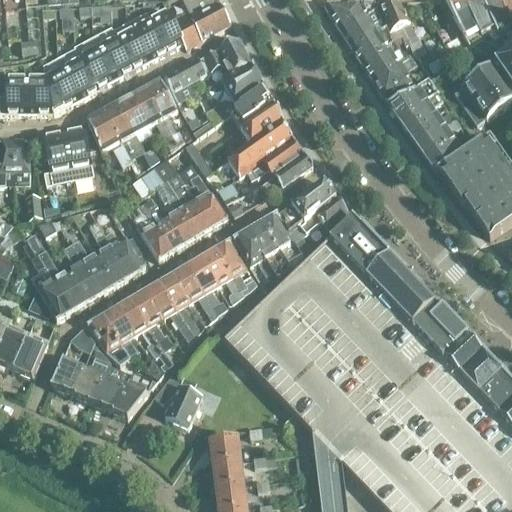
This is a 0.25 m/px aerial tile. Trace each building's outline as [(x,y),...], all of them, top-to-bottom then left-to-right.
[(190,24),(191,26),(199,45),(230,29),(219,8),(215,0),(204,0),(181,2),(190,24)] [(511,1),(496,2),(511,31),(511,33),(511,1)] [(479,2),(461,3),(479,38),(484,36),(490,48),(499,43),(497,38),(479,2)] [(511,31),(496,2),(492,2),(479,2),(497,38),(511,31)] [(479,38),(461,3),(443,4),(462,39),(468,50),(481,43),(479,38)] [(424,56),(398,5),(378,5),(386,27),(390,37),(393,45),(401,41),(405,49),(409,47),(415,60),(424,56)] [(324,12),(340,36),(373,14),(375,18),(378,16),(374,6),(327,7),(324,12)] [(44,14),(45,34),(69,33),(69,13),(44,14)] [(380,23),(378,16),(375,18),(373,14),(340,36),(351,53),(378,35),(376,32),(373,27),(380,23)] [(181,55),(164,24),(145,34),(163,65),(181,55)] [(378,35),(351,53),(362,70),(389,52),(387,49),(393,45),(390,37),(386,27),(376,32),(378,35)] [(163,65),(145,34),(127,43),(144,75),(163,65)] [(206,80),(223,70),(228,80),(251,69),(237,42),(215,54),(197,64),(206,80)] [(144,75),(127,43),(109,53),(126,85),(144,75)] [(20,59),(28,59),(27,45),(19,46),(20,59)] [(35,45),(27,45),(28,59),(36,58),(35,45)] [(362,70),(373,86),(400,68),(397,65),(404,62),(393,45),(387,49),(389,52),(362,70)] [(452,68),(468,60),(463,49),(447,58),(452,68)] [(126,85),(109,53),(92,63),(91,63),(106,91),(108,95),(126,85)] [(476,131),(485,124),(511,105),(511,54),(452,96),(476,131)] [(373,86),(384,103),(411,86),(406,79),(418,71),(409,58),(404,62),(397,65),(400,68),(373,86)] [(106,91),(91,63),(92,63),(90,59),(71,69),(88,101),(106,91)] [(206,80),(197,64),(164,82),(172,98),(177,107),(188,101),(192,107),(198,104),(190,88),(206,80)] [(88,101),(71,69),(53,79),(70,111),(88,101)] [(231,117),(235,114),(264,93),(251,69),(228,80),(219,84),(231,105),(227,107),(225,103),(215,109),(216,112),(223,123),(231,117)] [(70,111),(53,79),(35,89),(52,121),(70,111)] [(170,121),(177,117),(159,85),(145,92),(163,125),(171,140),(178,136),(170,121)] [(52,121),(35,89),(29,92),(23,93),(28,129),(37,127),(38,128),(52,121)] [(420,95),(417,92),(389,110),(398,124),(436,97),(430,89),(420,95)] [(163,125),(145,92),(131,100),(148,133),(163,125)] [(28,129),(23,93),(2,95),(6,131),(28,129)] [(231,117),(240,133),(273,110),(264,93),(235,114),(231,117)] [(398,124),(408,137),(435,118),(432,113),(442,106),(436,97),(398,124)] [(116,108),(134,141),(148,133),(131,100),(116,108)] [(134,141),(116,108),(102,115),(126,160),(125,160),(127,164),(142,156),(140,153),(140,152),(134,141)] [(240,133),(246,143),(249,149),(282,126),(279,121),(273,110),(240,133)] [(223,123),(216,112),(208,117),(216,130),(224,124),(223,123)] [(86,124),(91,135),(101,158),(111,153),(121,172),(129,167),(127,164),(125,160),(126,160),(102,115),(86,124)] [(435,118),(408,137),(417,150),(454,124),(449,117),(439,123),(435,118)] [(187,126),(191,133),(199,128),(195,121),(187,126)] [(417,150),(427,164),(454,144),(451,139),(460,132),(454,124),(417,150)] [(196,142),(212,131),(209,126),(192,137),(196,142)] [(239,181),(250,173),(292,142),(282,126),(249,149),(227,164),(239,181)] [(84,136),(64,139),(70,175),(90,171),(84,136)] [(70,175),(64,139),(44,143),(50,178),(70,175)] [(268,174),(273,182),(304,160),(295,147),(292,142),(250,173),(257,182),(268,174)] [(0,189),(13,189),(13,144),(0,144),(0,189)] [(13,144),(13,189),(28,190),(29,144),(13,144)] [(436,177),(438,175),(464,157),(454,144),(427,164),(436,177)] [(464,157),(438,175),(463,211),(466,209),(490,242),(511,226),(511,183),(483,144),(464,157)] [(185,151),(190,159),(198,154),(193,145),(185,151)] [(164,162),(157,149),(142,157),(149,171),(164,162)] [(198,154),(190,159),(195,167),(204,162),(198,154)] [(267,201),(281,193),(311,171),(304,160),(273,182),(260,191),(267,201)] [(211,175),(204,162),(195,167),(203,180),(211,175)] [(165,185),(199,242),(212,234),(196,206),(189,210),(180,197),(183,196),(180,191),(185,188),(178,176),(176,178),(167,163),(152,174),(161,188),(165,185)] [(196,206),(212,234),(227,226),(209,198),(190,168),(178,176),(185,188),(189,185),(192,190),(194,189),(202,203),(196,206)] [(161,188),(152,174),(141,181),(150,196),(154,193),(161,188)] [(169,222),(185,250),(199,242),(165,185),(161,188),(154,193),(163,208),(166,206),(174,219),(169,222)] [(222,203),(237,196),(231,186),(216,193),(222,203)] [(313,219),(314,220),(335,203),(323,187),(277,220),(288,239),(298,231),(313,219)] [(39,203),(33,203),(29,208),(30,224),(40,223),(39,203)] [(143,209),(172,258),(185,250),(169,222),(161,227),(153,214),(156,212),(151,203),(143,209)] [(326,235),(338,226),(347,218),(335,203),(314,220),(313,219),(298,231),(304,238),(319,226),(326,235)] [(140,239),(157,266),(172,258),(143,209),(135,214),(139,221),(132,226),(140,239)] [(288,239),(277,220),(262,228),(278,256),(293,248),(288,239)] [(0,222),(0,233),(6,235),(9,226),(0,222)] [(346,511),(341,471),(464,341),(352,222),(287,284),(227,341),(222,346),(258,383),(267,393),(310,439),(320,511),(346,511)] [(52,227),(40,231),(47,243),(57,237),(52,227)] [(102,256),(95,260),(114,292),(129,284),(103,241),(95,228),(88,233),(102,256)] [(278,256),(262,228),(248,237),(264,265),(278,256)] [(103,241),(129,284),(144,275),(124,242),(116,247),(110,237),(103,241)] [(264,265),(248,237),(233,246),(250,273),(257,269),(264,281),(271,277),(264,265)] [(27,243),(29,247),(71,318),(86,309),(66,277),(59,281),(33,239),(27,243)] [(69,250),(100,301),(114,292),(95,260),(88,264),(77,245),(69,250)] [(51,318),(56,327),(71,318),(29,247),(21,251),(37,279),(29,283),(36,295),(51,318)] [(247,275),(229,247),(215,256),(239,296),(242,302),(248,297),(256,290),(252,284),(243,290),(238,280),(247,275)] [(66,277),(86,309),(100,301),(69,250),(62,255),(73,273),(66,277)] [(215,256),(201,264),(218,292),(225,288),(231,298),(227,300),(227,303),(231,310),(242,302),(239,296),(215,256)] [(0,260),(0,271),(10,277),(14,267),(0,260)] [(218,292),(201,264),(187,272),(216,321),(226,315),(221,308),(218,310),(210,297),(218,292)] [(216,321),(187,272),(173,280),(190,309),(197,305),(209,326),(216,321)] [(190,309),(173,280),(159,289),(193,345),(198,339),(183,313),(190,309)] [(193,345),(159,289),(145,297),(162,325),(169,321),(188,351),(193,345)] [(51,318),(36,295),(27,315),(48,323),(51,318)] [(162,325),(145,297),(131,305),(162,358),(172,351),(165,341),(163,342),(155,329),(162,325)] [(170,371),(162,358),(131,305),(117,313),(134,342),(141,338),(148,350),(145,352),(154,364),(157,362),(163,369),(159,373),(162,377),(170,371)] [(134,342),(117,313),(103,322),(124,357),(129,361),(136,358),(128,345),(134,342)] [(28,319),(23,330),(29,333),(34,321),(28,319)] [(0,320),(0,349),(7,332),(11,325),(0,320)] [(124,357),(103,322),(86,332),(105,359),(113,354),(120,366),(116,368),(132,376),(139,370),(129,361),(124,357)] [(0,349),(0,370),(11,375),(27,340),(7,332),(0,349)] [(83,334),(69,347),(76,353),(89,359),(93,348),(83,334)] [(31,384),(46,349),(27,340),(11,375),(31,384)] [(511,511),(511,390),(486,364),(464,341),(341,471),(346,476),(379,511),(511,511)] [(83,369),(69,401),(88,409),(105,369),(107,365),(99,355),(93,352),(85,370),(83,369)] [(49,392),(52,393),(69,401),(83,369),(63,360),(49,392)] [(105,369),(88,409),(107,417),(124,377),(105,369)] [(146,378),(159,387),(165,380),(154,369),(146,378)] [(125,375),(124,377),(107,417),(126,425),(147,397),(154,387),(125,375)] [(178,388),(169,381),(152,402),(161,409),(178,388)] [(195,390),(182,384),(163,424),(187,435),(201,404),(190,399),(195,390)] [(260,429),(248,431),(249,440),(261,439),(260,429)] [(211,470),(238,466),(235,442),(226,443),(223,441),(219,442),(216,444),(207,445),(211,470)] [(264,464),(252,466),(253,475),(265,474),(264,464)] [(238,466),(211,470),(214,494),(242,490),(238,466)] [(267,488),(255,490),(257,499),(269,498),(267,488)] [(244,511),(242,490),(214,494),(216,511),(244,511)]
